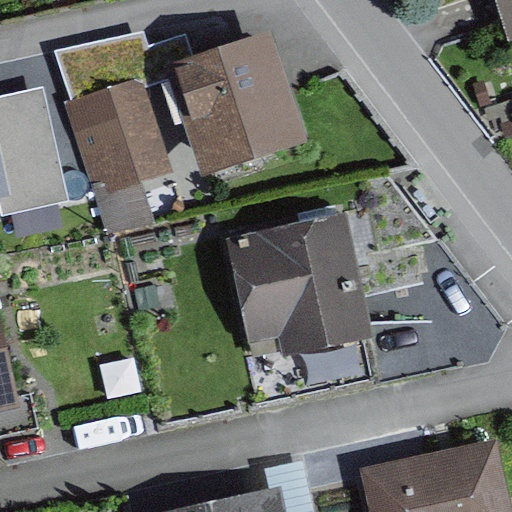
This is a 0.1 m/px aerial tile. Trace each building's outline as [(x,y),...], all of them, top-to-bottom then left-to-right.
[(511,0),(479,0),(496,52),(511,47),(511,0)] [(277,38),(174,66),(199,160),(303,132),(277,38)] [(146,78),(67,101),(107,236),(155,222),(143,178),(173,169),(146,78)] [(41,85),(0,93),(0,149),(9,193),(0,194),(0,212),(65,198),(41,85)] [(0,194),(9,193),(0,149),(0,194)] [(345,206),(230,232),(259,359),(373,334),(345,206)] [(0,317),(0,405),(18,402),(0,317)] [(511,511),(511,505),(498,444),(370,474),(378,511),(511,511)] [(279,511),(277,500),(224,511),(279,511)]
